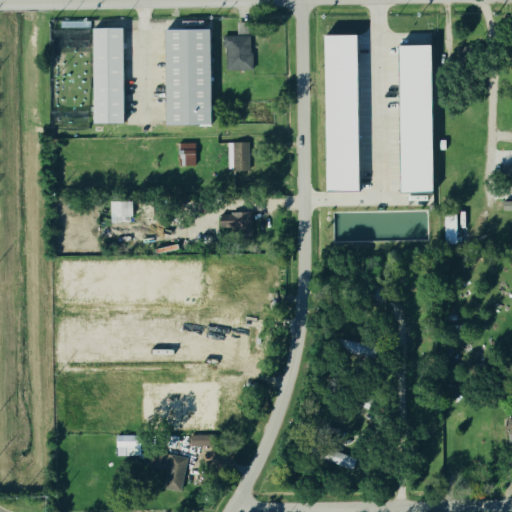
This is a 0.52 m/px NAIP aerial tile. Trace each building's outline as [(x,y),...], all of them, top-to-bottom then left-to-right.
[(90,31),(121,31),(121,125),(90,126),(90,31)] [(162,32),(208,31),(208,127),(163,127),(162,32)] [(357,35),(360,192),(326,192),(324,36),(357,35)] [(223,72),(250,72),(251,37),(223,37),(223,72)] [(400,194),(399,47),(432,47),(433,194),(400,194)] [(233,171),(233,143),(249,143),(249,171),(233,171)] [(193,145),(177,144),(176,168),(193,168),(193,145)] [(498,179),(511,178),(511,168),(499,168),(498,179)] [(500,213),(511,212),(511,201),(511,202),(511,203),(500,203),(500,213)] [(218,215),(217,230),(243,231),(244,216),(218,215)] [(445,245),(445,215),(455,215),(455,245),(445,245)] [(218,273),(218,289),(249,290),(250,274),(218,273)] [(233,346),(234,327),(199,325),(198,345),(233,346)] [(364,358),(367,347),(336,339),(333,350),(364,358)] [(169,366),(194,367),(195,348),(170,347),(169,366)] [(221,409),(220,394),(206,394),(206,410),(221,409)] [(190,436),(214,435),(214,446),(190,446),(190,436)] [(323,463),(349,471),(353,458),(327,451),(323,463)] [(159,491),(178,495),(183,474),(163,469),(161,480),(162,480),(159,491)]
